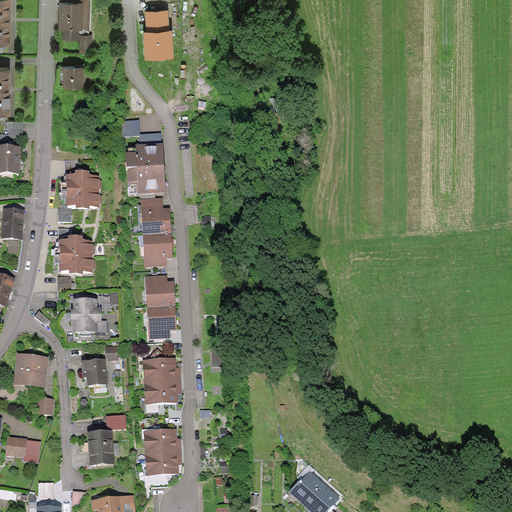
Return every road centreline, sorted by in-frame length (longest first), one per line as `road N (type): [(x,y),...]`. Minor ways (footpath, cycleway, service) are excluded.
road 1 (residential): [(181,507),(189,490),(189,354),(171,134),(167,115),(131,69),(129,0)]
road 2 (residential): [(50,0),(42,197),(15,316)]
road 3 (residential): [(69,480),(55,342),(15,316)]
